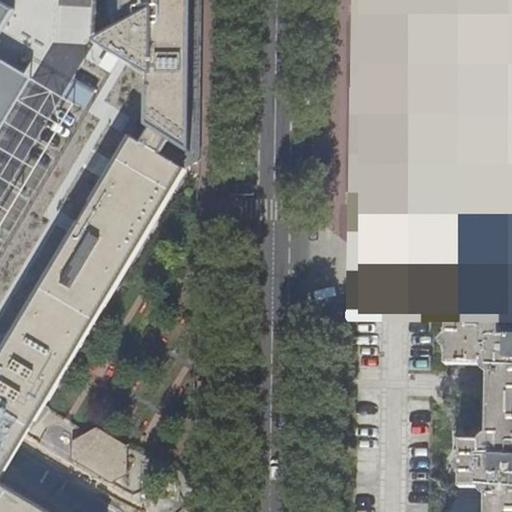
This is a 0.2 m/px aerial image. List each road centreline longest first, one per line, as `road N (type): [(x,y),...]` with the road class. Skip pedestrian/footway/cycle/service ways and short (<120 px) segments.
road 1 (primary): [(270,511),(277,0)]
road 2 (unclassified): [(73,0),(65,75),(0,186)]
road 3 (unclassified): [(114,511),(0,449)]
